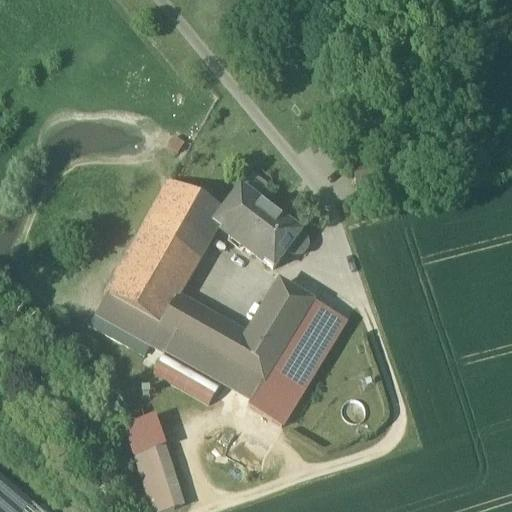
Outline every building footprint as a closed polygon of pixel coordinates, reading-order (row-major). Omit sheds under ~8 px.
[(427,151),(388,161),(393,181),(433,171),(427,151)] [(370,176),(353,179),(356,190),(373,186),(370,176)] [(170,185),(106,299),(160,329),(161,330),(175,306),(175,305),(217,228),(224,216),(223,215),(170,185)] [(304,240),(240,192),(223,215),(224,216),(217,228),(273,272),(286,254),(291,257),(297,258),(301,257),(304,255),(306,253),(307,250),(307,248),(307,245),(306,244),(305,242),(304,240)] [(277,287),(243,345),(175,306),(161,330),(174,338),(261,386),(251,403),(247,409),(281,430),(345,325),(281,287),(277,287)] [(160,329),(106,299),(95,318),(164,356),(165,355),(174,338),(161,330),(160,329)] [(261,386),(174,338),(165,355),(222,387),(251,403),(261,386)] [(152,416),(121,424),(143,511),(163,511),(176,509),(152,416)] [(0,511),(39,511),(0,478),(0,511)]
